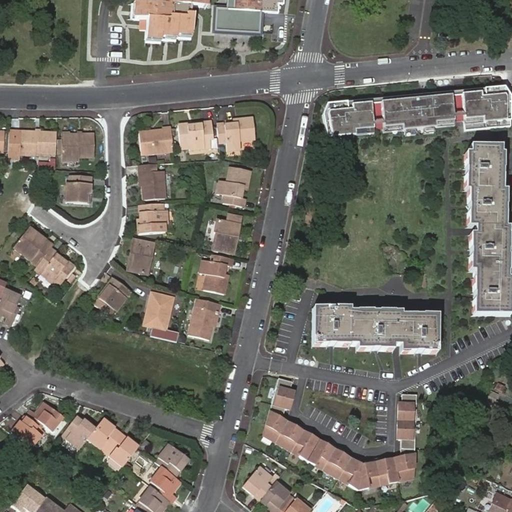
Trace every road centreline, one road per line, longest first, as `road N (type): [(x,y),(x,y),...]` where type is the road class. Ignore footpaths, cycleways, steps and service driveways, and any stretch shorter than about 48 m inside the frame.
road 1 (residential): [(303,78),(225,437)]
road 2 (residential): [(225,437),(44,379),(30,380),(0,404)]
road 3 (residential): [(303,78),(511,59)]
road 4 (residential): [(113,96),(303,78)]
road 5 (residential): [(113,96),(115,212),(101,251)]
road 6 (track): [(91,274),(30,380)]
